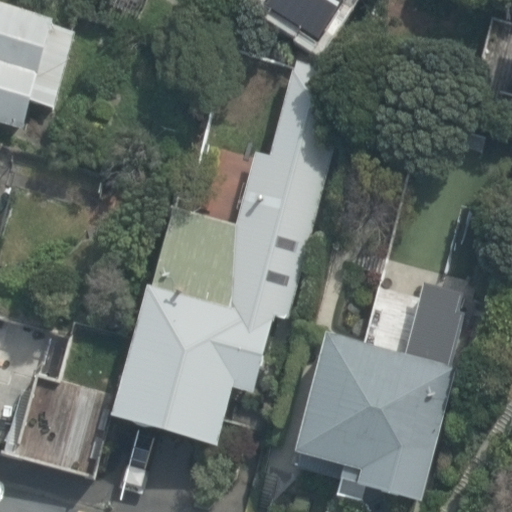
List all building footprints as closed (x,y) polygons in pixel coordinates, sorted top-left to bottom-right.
[(494,54),(482,96),(511,104),(511,0),(494,0),(481,51),(494,54)] [(0,125),(15,130),(24,100),(41,105),(63,30),(0,11),(0,125)] [(348,76),(292,61),(266,156),(251,152),(231,225),(170,209),(114,417),(217,445),(232,388),(252,394),(274,313),(284,316),(348,76)] [(388,471),(401,475),(449,294),(404,282),(399,302),(388,299),(375,350),(296,329),(264,449),(328,466),(324,480),(382,495),(388,471)] [(86,391),(13,373),(0,428),(0,457),(66,473),(86,391)]
